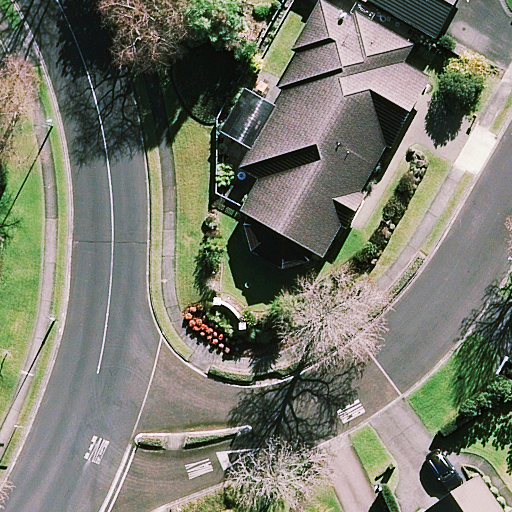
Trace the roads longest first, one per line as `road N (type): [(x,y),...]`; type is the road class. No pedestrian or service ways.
road 1 (residential): [(511,193),(455,291),(376,368),(324,402),(254,428),(178,442),(127,446),(79,431)]
road 2 (residential): [(56,0),(87,71),(112,195),(107,321),(79,431)]
